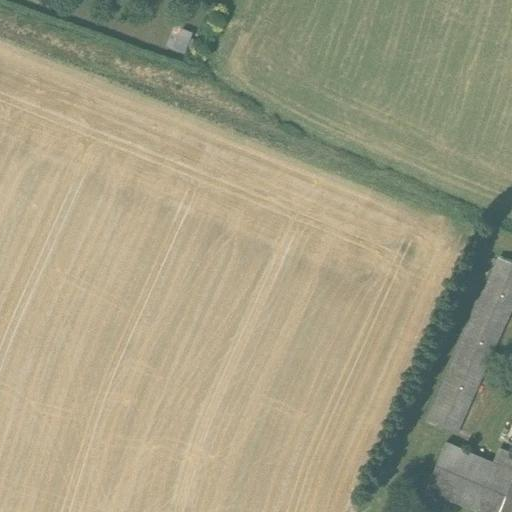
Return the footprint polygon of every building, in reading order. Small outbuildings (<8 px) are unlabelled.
[(177,29),(171,47),(184,51),(190,34),(177,29)] [(511,264),(501,259),(424,420),(454,434),(511,312),(511,264)] [(511,473),(491,465),(441,444),(422,490),(473,511),(502,511),(511,487),(511,473)] [(511,456),(497,450),(491,465),(511,473),(511,456)] [(511,511),(511,487),(502,511),(511,511)]
